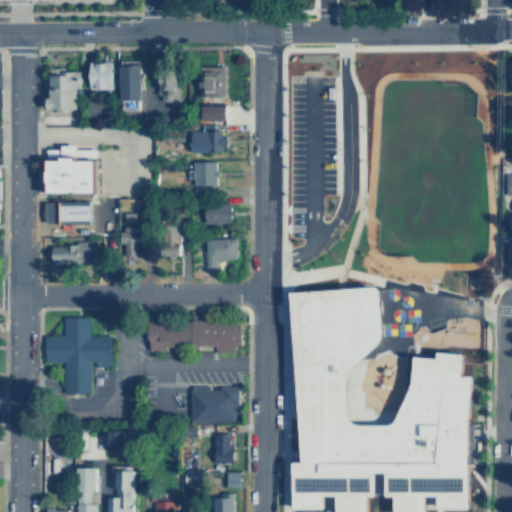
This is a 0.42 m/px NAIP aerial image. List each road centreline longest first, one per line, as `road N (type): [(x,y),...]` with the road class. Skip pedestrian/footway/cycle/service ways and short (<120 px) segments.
road 1 (tertiary): [(0,33),(511,30)]
road 2 (residential): [(261,511),(261,32)]
road 3 (residential): [(19,511),(18,33)]
road 4 (residential): [(261,290),(0,294)]
road 5 (residential): [(500,511),(501,309),(508,294)]
